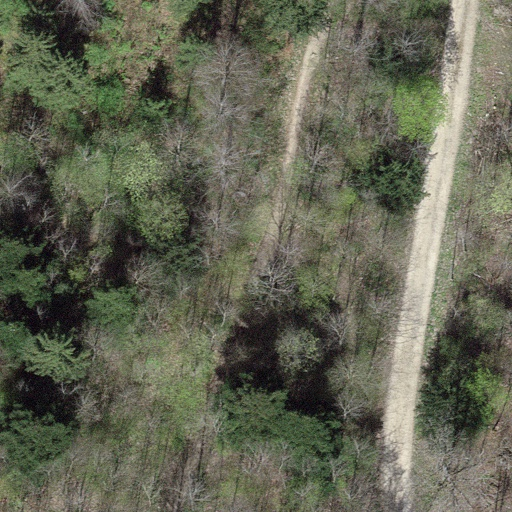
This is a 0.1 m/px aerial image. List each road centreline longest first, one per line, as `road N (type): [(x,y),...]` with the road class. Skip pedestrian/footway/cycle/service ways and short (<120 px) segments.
road 1 (track): [(400,511),(397,454),(409,353),(465,0)]
road 2 (primary): [(324,0),(511,181)]
